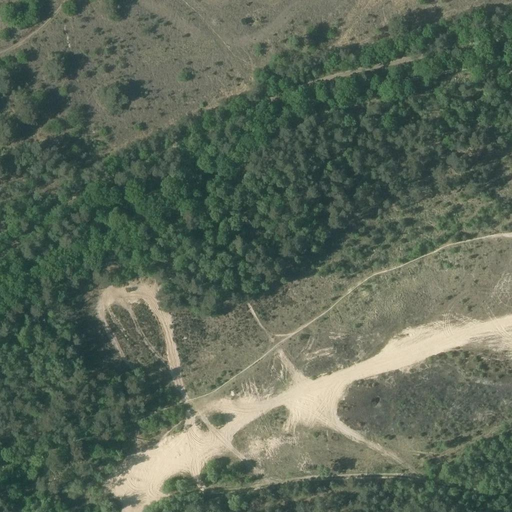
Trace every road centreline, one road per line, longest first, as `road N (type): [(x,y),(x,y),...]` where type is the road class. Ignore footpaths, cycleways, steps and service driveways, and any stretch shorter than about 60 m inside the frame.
road 1 (track): [(511,38),(298,87),(94,183),(0,256)]
road 2 (track): [(271,120),(213,29),(179,0)]
